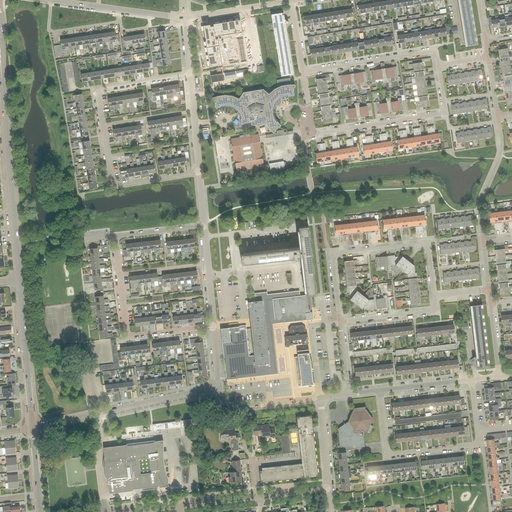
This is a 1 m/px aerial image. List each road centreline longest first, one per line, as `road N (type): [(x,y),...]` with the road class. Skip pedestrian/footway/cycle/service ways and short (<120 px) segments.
road 1 (secondary): [(19,279),(0,55)]
road 2 (residential): [(303,72),(312,135),(444,114)]
road 3 (unclassified): [(32,428),(218,386)]
road 4 (residential): [(213,326),(127,336),(115,237)]
road 5 (residential): [(478,430),(479,443),(387,453),(380,390)]
road 6 (residential): [(339,322),(334,253),(428,243)]
road 7 (secondary): [(32,428),(19,279)]
road 8 (residential): [(438,66),(430,51),(303,72)]
road 9 (residential): [(183,17),(56,0)]
road 10 (residential): [(481,236),(479,203),(498,157),(498,119)]
